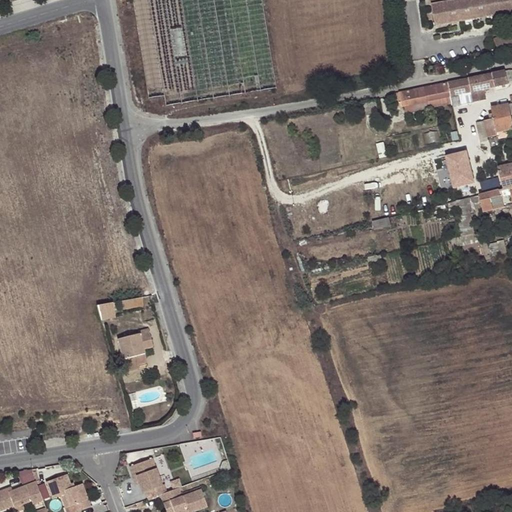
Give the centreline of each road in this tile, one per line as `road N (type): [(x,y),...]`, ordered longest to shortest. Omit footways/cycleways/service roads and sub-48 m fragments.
road 1 (residential): [(511,63),(124,129)]
road 2 (residential): [(124,129),(193,402),(170,432),(106,445)]
road 3 (residential): [(103,0),(124,129)]
